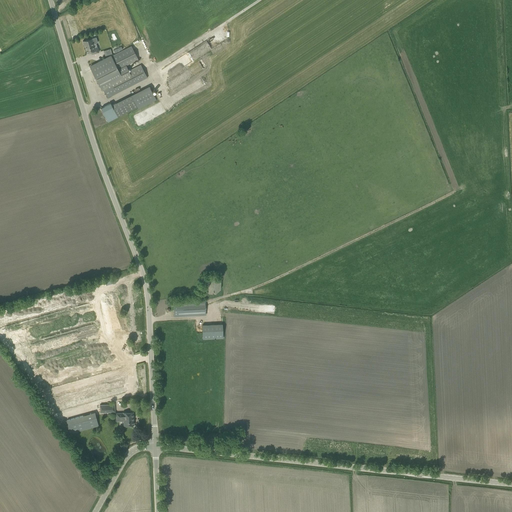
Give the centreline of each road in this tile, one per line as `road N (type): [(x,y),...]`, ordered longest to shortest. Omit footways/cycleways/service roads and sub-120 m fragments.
road 1 (unclassified): [(154,445),(147,292),(50,0)]
road 2 (unclassified): [(511,483),(154,445)]
road 3 (track): [(83,111),(149,81),(164,61),(259,0)]
